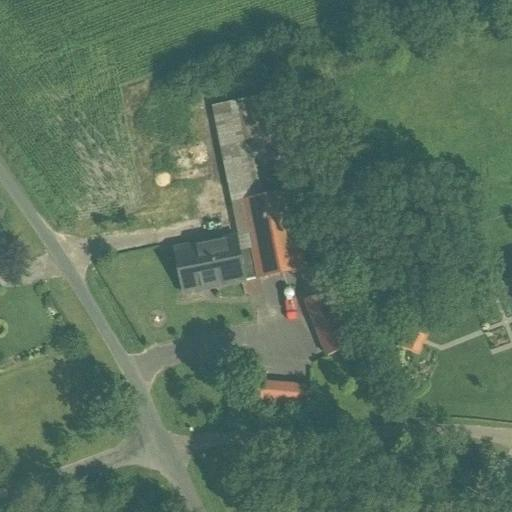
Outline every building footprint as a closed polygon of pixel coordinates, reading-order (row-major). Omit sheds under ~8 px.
[(272,97),(216,110),(234,206),(243,204),(253,251),(241,254),(246,277),(257,275),(258,281),(306,271),(272,97)] [(197,125),(169,132),(173,149),(201,141),(197,125)] [(189,190),(164,194),(163,187),(149,190),(156,229),(195,221),(189,190)] [(238,238),(175,251),(184,295),(247,283),(246,277),(241,254),(238,238)] [(334,290),(305,302),(328,358),(356,346),(334,290)] [(307,385),(252,381),(249,412),(304,417),(307,385)] [(511,474),(511,472),(499,467),(494,480),(507,485),(511,474)]
